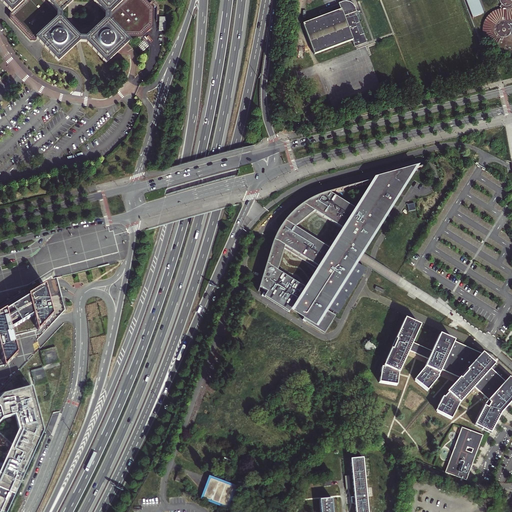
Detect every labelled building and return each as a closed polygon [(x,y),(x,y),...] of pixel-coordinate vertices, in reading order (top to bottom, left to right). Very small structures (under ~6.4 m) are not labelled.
[(0,0),(0,1),(11,14),(11,18),(21,29),(31,40),(35,40),(36,39),(58,63),(79,43),(86,43),(106,64),(128,43),(128,40),(124,36),(142,36),(152,26),(153,8),(145,0),(0,0)] [(478,0),(465,0),(472,16),(483,12),(478,0)] [(511,0),(498,0),(499,0),(499,2),(500,4),(501,5),(500,7),(501,8),(500,10),(498,10),(492,13),(487,17),(485,20),(484,23),(483,28),(482,31),(484,38),(487,44),(490,46),(495,49),(500,40),(503,41),(503,37),(505,37),(507,36),(509,35),(510,33),(511,30),(510,27),(509,26),(510,24),(511,25),(511,23),(511,22),(511,19),(511,0)] [(309,23),(302,25),(313,56),(351,42),(353,49),(366,44),(354,13),(352,8),(350,1),(341,4),(326,9),(306,17),(309,23)] [(495,49),(495,50),(503,51),(503,52),(510,53),(510,52),(511,51),(511,36),(511,37),(509,34),(509,35),(507,36),(505,37),(503,37),(503,41),(500,40),(495,49)] [(149,45),(143,39),(139,43),(145,49),(149,45)] [(400,166),(378,172),(375,177),(372,182),(384,179),(383,175),(401,170),(400,166)] [(278,222),(274,229),(273,232),(270,239),(268,246),(256,287),(264,292),(291,308),(294,310),(293,311),(299,314),(301,310),(304,312),(306,312),(302,318),(320,329),(327,317),(321,313),(323,311),(329,314),(330,311),(354,272),(347,267),(345,271),(343,270),(349,261),(344,258),(347,254),(348,255),(350,252),(351,249),(350,248),(353,244),(354,244),(355,244),(356,244),(357,244),(357,243),(358,243),(358,242),(359,242),(359,241),(359,240),(359,239),(358,239),(358,238),(358,237),(357,237),(358,235),(363,238),(391,192),(390,191),(399,176),(397,175),(401,170),(383,175),(384,179),(372,182),(354,210),(328,195),(326,195),(324,192),(310,196),(303,200),(300,202),(294,206),(288,211),(286,213),(278,222)] [(375,177),(324,192),(326,195),(328,195),(372,182),(375,177)] [(414,203),(407,204),(408,212),(415,210),(414,203)] [(344,258),(349,261),(353,254),(356,248),(363,238),(358,235),(357,237),(358,237),(358,238),(358,239),(359,239),(359,240),(359,241),(359,242),(358,242),(358,243),(357,243),(357,244),(356,244),(355,244),(354,244),(353,244),(350,248),(351,249),(350,252),(348,255),(347,254),(344,258)] [(354,272),(330,311),(334,313),(361,268),(349,261),(343,270),(345,271),(347,267),(354,272)] [(0,366),(4,365),(5,367),(10,362),(15,357),(18,353),(17,352),(15,342),(13,336),(23,334),(32,332),(38,330),(38,332),(45,324),(53,316),(49,299),(48,297),(46,287),(45,285),(29,295),(7,309),(0,313),(0,366)] [(291,308),(264,292),(261,297),(288,313),(291,308)] [(306,312),(304,312),(299,320),(321,333),(332,316),(329,314),(323,311),(321,313),(327,317),(320,329),(302,318),(306,312)] [(491,368),(477,356),(475,360),(454,351),(458,342),(440,334),(432,351),(413,342),(420,325),(405,319),(385,361),(387,362),(384,367),(381,367),(381,372),(382,373),(382,377),(380,377),(379,383),(397,386),(399,374),(409,350),(417,354),(428,359),(425,367),(417,376),(418,377),(415,381),(427,391),(439,377),(438,377),(441,369),(452,374),(459,377),(451,388),(451,389),(445,398),(443,397),(438,407),(439,408),(437,412),(451,419),(460,405),(474,388),(485,397),(489,400),(486,403),(475,424),(474,425),(491,434),(501,414),(503,411),(511,401),(511,387),(505,381),(491,368)] [(482,353),(458,342),(454,351),(475,360),(477,356),(491,368),(494,364),(482,353)] [(55,348),(41,351),(44,366),(59,362),(55,348)] [(43,368),(31,371),(35,386),(47,383),(43,368)] [(44,435),(32,388),(4,395),(0,399),(0,511),(12,511),(18,497),(19,496),(38,449),(44,435)] [(466,481),(483,435),(462,428),(446,470),(445,473),(466,481)] [(355,511),(367,511),(362,459),(350,461),(353,488),(345,489),(346,498),(354,497),(355,511)] [(234,488),(210,479),(207,486),(205,491),(202,499),(227,508),(234,488)] [(332,511),(331,500),(319,501),(320,511),(332,511)]
